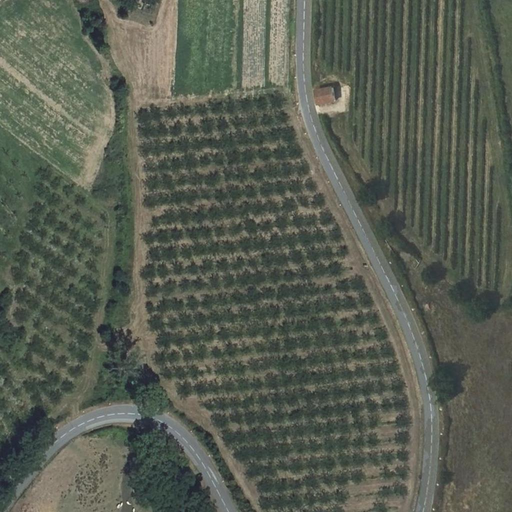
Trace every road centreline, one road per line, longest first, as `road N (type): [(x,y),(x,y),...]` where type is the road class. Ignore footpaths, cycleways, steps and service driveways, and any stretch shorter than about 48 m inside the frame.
road 1 (primary): [(424,511),(431,459),(422,364),(309,118),(304,0)]
road 2 (primary): [(0,509),(73,427),(139,413),(191,446),(229,511)]
